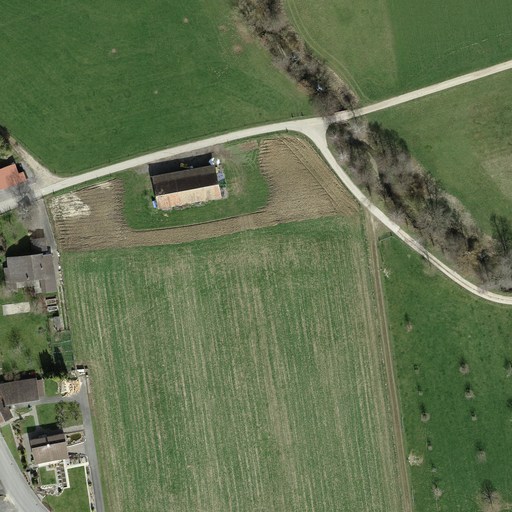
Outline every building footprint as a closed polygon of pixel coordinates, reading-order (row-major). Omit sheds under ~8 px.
[(215,164),(152,177),(158,209),(221,197),(215,164)] [(12,167),(0,170),(0,187),(17,182),(12,167)] [(50,256),(6,260),(8,280),(52,276),(50,256)] [(35,381),(0,386),(0,391),(6,405),(38,402),(37,398),(35,383),(35,381)] [(0,422),(12,417),(6,405),(0,391),(0,422)] [(62,436),(30,442),(34,465),(66,459),(62,436)]
